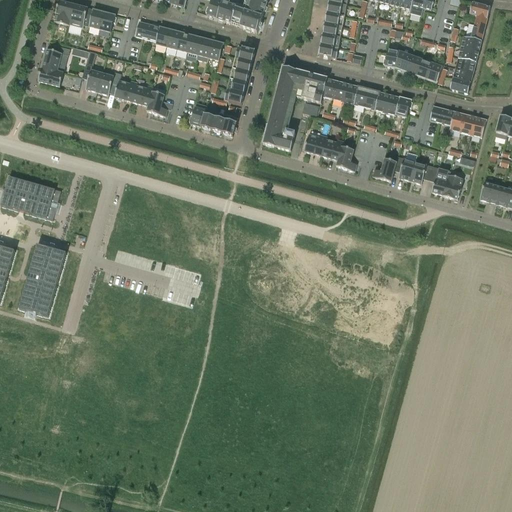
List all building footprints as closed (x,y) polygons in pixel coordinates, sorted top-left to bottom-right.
[(187,0),(164,0),(164,3),(185,9),(187,0)] [(207,9),(206,14),(207,15),(207,17),(217,20),(218,20),(223,4),(223,5),(223,4),(212,0),(209,9),(207,9)] [(249,0),(246,12),(245,11),(244,14),(237,12),(237,9),(223,5),(223,4),(218,20),(217,20),(217,22),(225,24),(240,29),(257,35),(262,20),(263,15),(264,15),(267,7),(266,6),(268,1),(268,0),(249,0)] [(330,0),(330,5),(347,8),(348,0),(330,0)] [(400,10),(402,0),(391,0),(389,7),(400,10)] [(413,0),(402,0),(400,10),(411,12),(412,7),(413,0)] [(434,0),(413,0),(412,7),(411,12),(410,15),(421,18),(423,10),(431,12),(434,0)] [(69,28),(70,26),(69,26),(74,7),(59,3),(56,16),(57,16),(55,24),(69,28)] [(328,16),(345,19),(347,8),(330,5),(328,16)] [(476,22),(475,24),(486,27),(486,24),(490,10),(472,5),(470,16),(477,18),(476,22)] [(69,26),(70,26),(83,30),(85,24),(90,25),(94,12),(74,7),(69,26)] [(94,12),(90,25),(89,29),(100,32),(105,15),(94,12)] [(105,15),(100,32),(111,35),(113,25),(115,25),(117,20),(115,19),(115,17),(105,15)] [(325,26),(343,29),(345,19),(328,16),(325,26)] [(157,44),(160,30),(139,24),(136,38),(157,44)] [(471,40),(482,43),(486,27),(475,24),(471,40)] [(323,37),(340,40),(343,29),(325,26),(323,37)] [(160,30),(157,44),(156,46),(167,49),(171,32),(160,30)] [(171,32),(167,49),(177,52),(181,35),(171,32)] [(188,55),(192,38),(181,35),(177,52),(188,55)] [(321,47),(338,51),(340,40),(323,37),(321,47)] [(192,38),(188,55),(198,57),(202,40),(192,38)] [(461,49),(479,54),(482,43),(471,40),(464,39),(461,49)] [(213,43),(202,40),(198,57),(197,61),(208,64),(209,60),(208,60),(213,43)] [(208,60),(209,60),(219,63),(220,60),(224,46),(213,43),(208,60)] [(43,71),(57,75),(58,73),(64,75),(70,52),(49,47),(48,52),(43,71)] [(319,58),(336,61),(338,51),(321,47),(319,58)] [(235,60),(252,65),(255,54),(238,49),(235,60)] [(458,60),(476,65),(479,54),(461,49),(458,60)] [(396,71),(399,53),(388,51),(386,61),(384,61),(383,66),(385,67),(385,68),(396,71)] [(406,74),(412,58),(399,53),(396,71),(406,74)] [(362,59),(354,57),(352,65),(361,67),(362,59)] [(412,58),(406,74),(416,78),(422,61),(412,58)] [(252,65),(235,60),(233,71),(250,75),(252,65)] [(456,70),(473,75),(476,65),(458,60),(456,70)] [(426,82),(432,65),(422,61),(416,78),(426,82)] [(432,65),(426,82),(437,85),(443,69),(432,65)] [(97,95),(103,75),(91,72),(92,69),(86,67),(83,80),(88,82),(86,91),(97,95)] [(321,105),(323,98),(328,81),(283,69),(278,87),(281,88),(270,128),(268,128),(263,146),(291,153),(295,139),(294,139),(296,135),(287,133),(292,115),(298,92),(304,93),(302,100),(321,105)] [(453,80),(471,85),(473,75),(456,70),(453,80)] [(64,75),(58,73),(57,75),(43,71),(42,71),(39,84),(60,89),(64,75)] [(250,75),(233,71),(230,81),(247,86),(250,75)] [(114,79),(103,75),(97,95),(109,98),(111,88),(117,90),(119,83),(121,77),(115,75),(114,79)] [(450,92),(468,96),(471,85),(453,80),(450,92)] [(230,81),(227,92),(244,96),(247,86),(230,81)] [(328,81),(323,98),(334,101),(338,83),(328,81)] [(130,86),(119,83),(117,90),(115,99),(132,104),(138,85),(131,83),(130,86)] [(338,83),(334,101),(344,104),(349,86),(338,83)] [(138,85),(132,104),(148,109),(149,109),(153,94),(155,90),(148,88),(147,90),(140,88),(141,86),(138,85)] [(349,86),(344,104),(354,107),(359,89),(349,86)] [(359,89),(354,107),(365,110),(370,92),(359,89)] [(241,107),(244,96),(227,92),(225,103),(241,107)] [(370,92),(365,110),(375,112),(380,94),(370,92)] [(148,109),(147,114),(165,119),(168,111),(161,110),(163,103),(165,97),(153,94),(149,109),(148,109)] [(380,94),(375,112),(386,115),(390,97),(380,94)] [(390,97),(386,115),(396,118),(396,117),(401,100),(390,97)] [(411,103),(401,100),(396,117),(407,120),(409,110),(411,110),(413,105),(411,104),(411,103)] [(191,126),(201,129),(206,112),(207,112),(208,109),(196,105),(193,119),(191,119),(189,124),(191,124),(191,126)] [(307,105),(304,115),(316,118),(319,108),(307,105)] [(430,123),(451,128),(454,114),(433,109),(430,123)] [(206,112),(201,129),(212,132),(217,115),(207,112),(206,112)] [(454,114),(451,128),(450,132),(460,135),(465,117),(454,114)] [(227,118),(217,115),(212,132),(222,135),(227,118)] [(476,119),(465,117),(460,135),(471,137),(476,119)] [(227,118),(222,135),(233,138),(238,121),(227,118)] [(506,141),(507,138),(511,121),(500,118),(495,139),(506,141)] [(482,140),(486,122),(476,119),(471,137),(482,140)] [(304,153),(321,158),(326,142),(327,142),(327,139),(320,137),(320,140),(309,137),(304,153)] [(337,145),(327,142),(326,142),(321,158),(327,160),(338,163),(343,149),(344,144),(337,142),(337,145)] [(354,152),(343,149),(338,163),(336,169),(355,174),(357,166),(350,165),(354,152)] [(398,180),(410,183),(415,164),(398,159),(396,165),(397,165),(394,173),(400,174),(398,180)] [(391,184),(394,173),(397,165),(396,165),(385,161),(381,173),(375,172),(373,179),(391,184)] [(508,170),(509,163),(501,161),(499,168),(508,170)] [(433,169),(415,164),(410,183),(422,187),(423,181),(429,182),(433,169)] [(432,195),(443,198),(449,177),(450,174),(433,169),(429,182),(435,184),(432,195)] [(463,181),(449,177),(443,198),(455,202),(455,201),(458,202),(461,189),(463,181)] [(61,194),(9,179),(0,208),(53,223),(61,194)] [(485,182),(480,202),(497,207),(503,187),(485,182)] [(497,207),(511,210),(511,192),(502,190),(503,187),(497,207)] [(66,256),(37,248),(19,312),(48,320),(66,256)] [(0,305),(15,254),(0,249),(0,305)]
